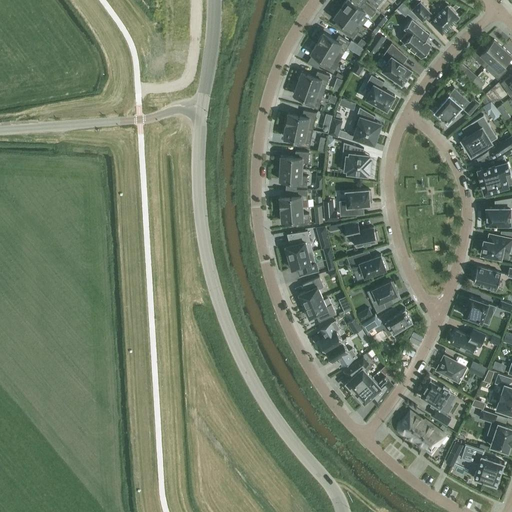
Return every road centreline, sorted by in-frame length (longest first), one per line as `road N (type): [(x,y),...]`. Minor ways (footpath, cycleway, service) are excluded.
road 1 (residential): [(364,439),(325,394),(288,330),(256,213),(267,96),(315,0)]
road 2 (unclassified): [(344,511),(271,413),(217,301),(197,174),(201,105)]
road 3 (unclassified): [(438,320),(467,207),(452,158),(406,113)]
road 4 (unclassified): [(438,320),(394,229),(390,168),(406,113)]
road 5 (unclassified): [(0,128),(140,119),(201,105)]
road 6 (residential): [(364,439),(438,320)]
road 7 (unclassified): [(406,113),(432,73),(498,9)]
road 8 (residential): [(464,511),(364,439)]
